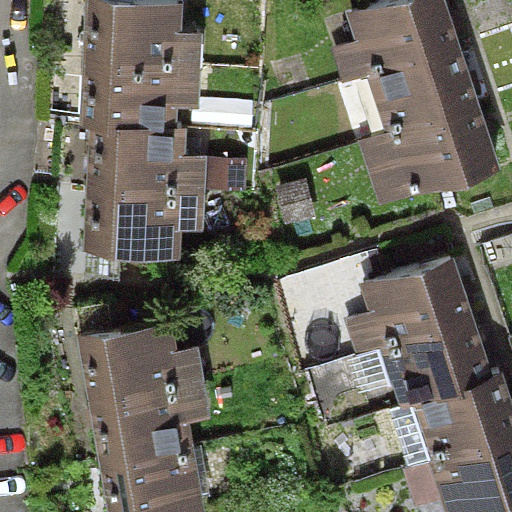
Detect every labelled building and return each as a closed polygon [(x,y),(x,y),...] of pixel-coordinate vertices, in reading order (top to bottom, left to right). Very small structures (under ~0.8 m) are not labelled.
[(137,0),(85,0),(83,62),(201,66),(202,33),(182,32),(184,2),(137,0)] [(367,76),(369,80),(462,52),(446,0),(390,0),(348,13),(356,39),(331,46),(343,83),(367,76)] [(385,135),(479,106),(462,52),(369,80),(385,135)] [(83,62),(81,127),(92,127),(179,128),(180,109),(199,110),(201,66),(83,62)] [(499,169),(479,106),(385,135),(360,142),(379,206),(499,169)] [(179,128),(92,127),(88,188),(206,194),(206,188),(208,156),(186,155),(187,128),(179,128)] [(247,158),(208,156),(206,188),(245,190),(247,158)] [(316,215),(306,179),(275,188),(284,223),(316,215)] [(206,194),(88,188),(84,254),(181,260),(182,232),(203,232),(206,194)] [(381,349),(475,317),(455,258),(359,285),(369,311),(345,319),(357,356),(381,349)] [(400,407),(403,413),(414,409),(463,393),(461,389),(495,378),(495,376),(475,317),(381,349),(392,383),(400,407)] [(78,338),(90,402),(204,381),(198,348),(177,352),(174,334),(156,337),(154,324),(78,338)] [(357,356),(349,359),(360,393),(392,383),(381,349),(357,356)] [(511,435),(511,400),(503,373),(495,376),(495,378),(461,389),(463,393),(414,409),(431,461),(511,435)] [(204,381),(90,402),(102,469),(195,453),(189,423),(211,419),(204,381)] [(431,461),(414,409),(403,413),(400,407),(390,410),(409,468),(431,461)] [(493,511),(511,506),(511,435),(431,461),(409,468),(404,470),(415,506),(442,497),(446,511),(493,511)] [(205,511),(195,453),(102,469),(109,511),(205,511)]
